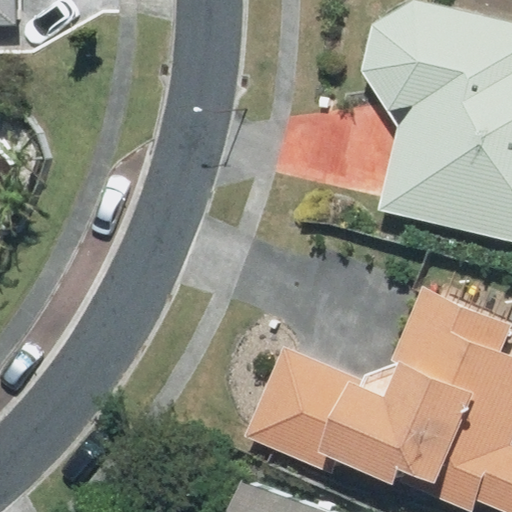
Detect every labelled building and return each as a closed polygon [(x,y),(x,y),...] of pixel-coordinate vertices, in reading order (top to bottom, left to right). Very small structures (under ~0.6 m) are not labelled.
[(0,0),(0,34),(14,35),(14,0),(0,0)] [(367,92),(405,118),(386,226),(511,248),(511,22),(416,6),(378,27),(367,92)] [(0,183),(13,176),(0,153),(0,183)] [(511,327),(423,291),(380,398),(280,357),(245,443),(413,511),(511,511),(511,358),(501,354),(511,328),(511,327)] [(348,511),(237,468),(219,511),(348,511)]
